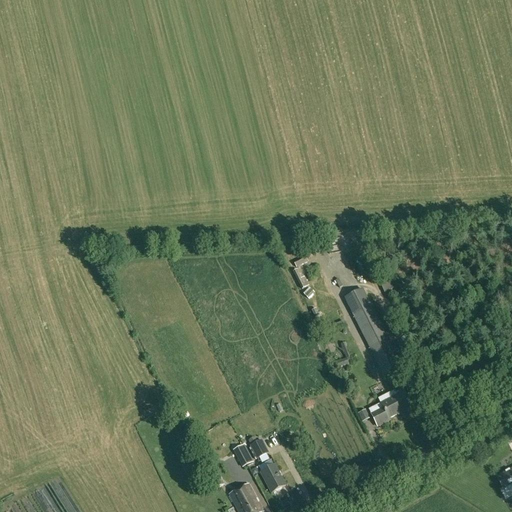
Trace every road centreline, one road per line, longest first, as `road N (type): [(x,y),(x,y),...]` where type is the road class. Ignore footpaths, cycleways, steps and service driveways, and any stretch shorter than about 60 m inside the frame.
road 1 (track): [(0,258),(511,221)]
road 2 (tertiary): [(321,511),(511,414)]
